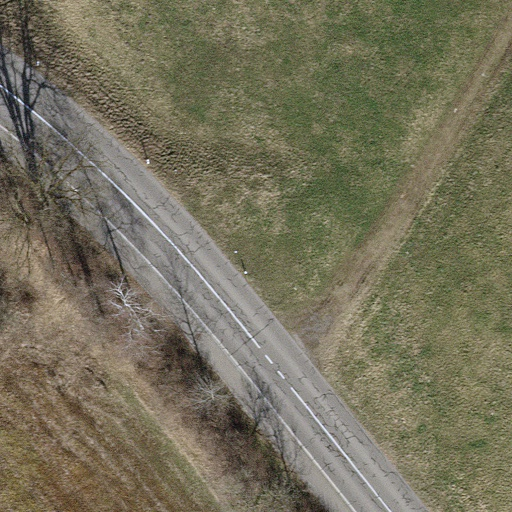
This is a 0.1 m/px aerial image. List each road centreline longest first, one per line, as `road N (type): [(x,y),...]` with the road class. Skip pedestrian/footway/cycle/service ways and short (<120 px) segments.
road 1 (secondary): [(0,85),(185,257),(391,511)]
road 2 (track): [(286,381),(511,43)]
